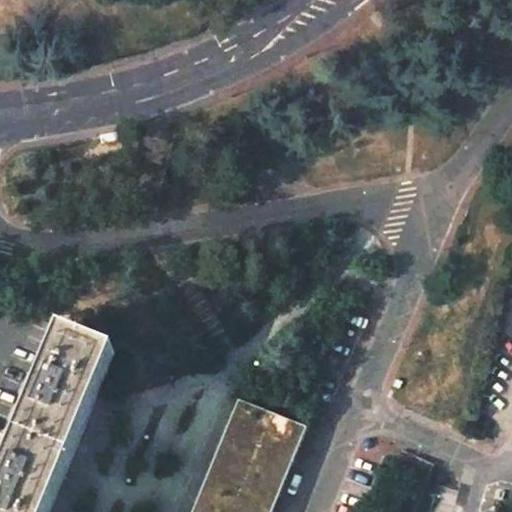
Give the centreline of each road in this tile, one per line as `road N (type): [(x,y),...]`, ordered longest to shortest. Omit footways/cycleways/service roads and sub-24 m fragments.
road 1 (residential): [(433,217),(405,204),(342,202),(64,244),(0,235)]
road 2 (unclassified): [(332,0),(230,63),(110,105),(0,120)]
road 3 (residential): [(312,511),(433,217)]
road 4 (residential): [(433,217),(511,96)]
